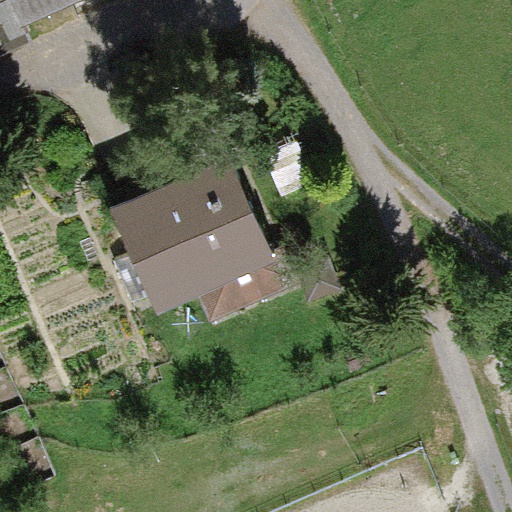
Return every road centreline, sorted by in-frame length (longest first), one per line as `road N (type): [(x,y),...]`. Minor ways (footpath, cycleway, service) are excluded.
road 1 (track): [(279,0),(370,163),(437,323),(501,511)]
road 2 (track): [(511,273),(404,180),(370,163)]
